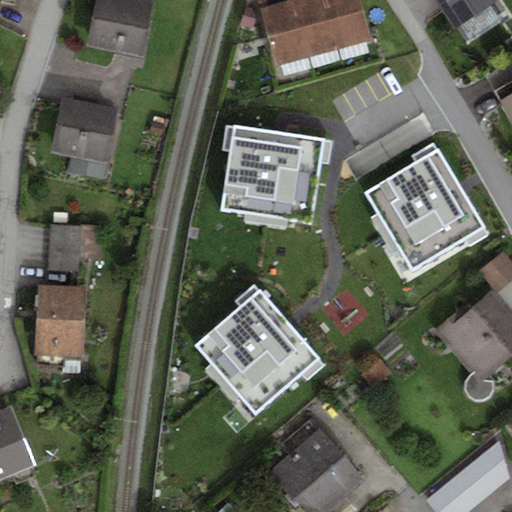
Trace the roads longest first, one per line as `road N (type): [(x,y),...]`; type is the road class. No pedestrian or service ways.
road 1 (residential): [(0,340),(24,106),(60,0)]
road 2 (residential): [(511,197),(393,0)]
